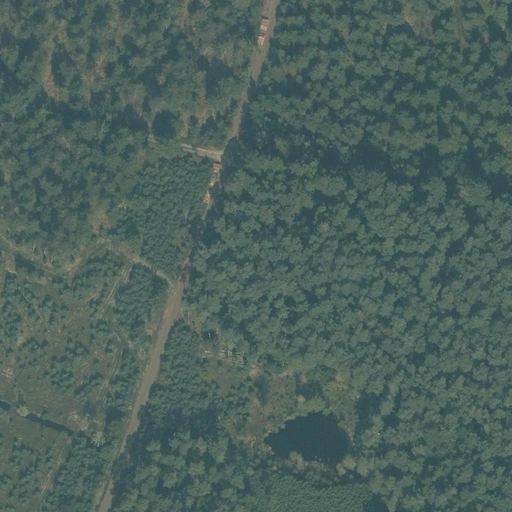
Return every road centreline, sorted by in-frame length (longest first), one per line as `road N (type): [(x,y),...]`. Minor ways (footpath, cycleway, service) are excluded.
road 1 (track): [(103,511),(265,53),(275,0)]
road 2 (track): [(226,159),(511,201)]
